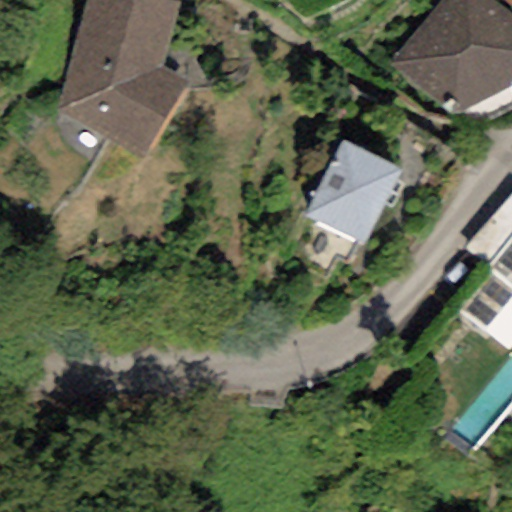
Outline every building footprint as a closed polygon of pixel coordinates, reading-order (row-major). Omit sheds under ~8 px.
[(163,78),(179,17),(126,0),(87,0),(56,115),(141,173),(190,99),(163,78)] [(511,26),(482,0),(445,0),(388,73),(440,118),(450,113),(463,124),(511,102),(511,26)] [(404,189),(343,157),(302,233),(363,265),(404,189)] [(511,242),(511,200),(464,252),(488,272),(511,242)] [(511,242),(488,272),(511,293),(511,242)]
